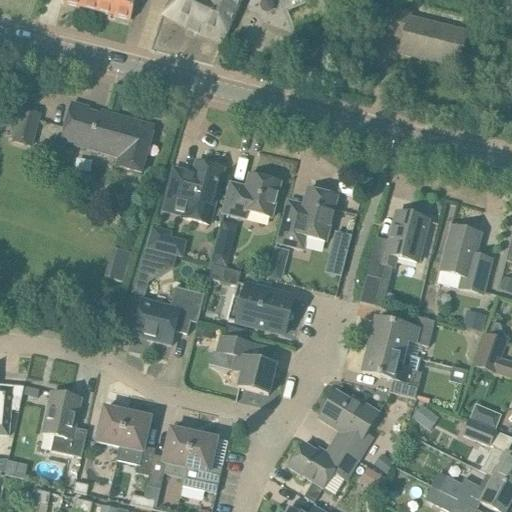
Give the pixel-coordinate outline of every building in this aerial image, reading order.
[(65,0),(64,4),(99,13),(102,0),(65,0)] [(102,0),(99,13),(131,21),(136,0),(102,0)] [(171,0),(165,16),(196,30),(195,32),(221,43),(239,0),(171,0)] [(467,34),(410,20),(411,15),(396,11),(390,34),(404,38),(400,54),(458,68),(467,34)] [(141,173),(153,134),(155,128),(102,113),(101,116),(87,112),(88,109),(73,105),(62,142),(119,158),(117,166),(141,173)] [(33,152),(41,117),(22,112),(17,131),(13,130),(10,142),(15,143),(14,147),(33,152)] [(174,170),(164,212),(182,217),(182,219),(210,226),(224,171),(196,164),(194,175),(174,170)] [(272,220),(281,185),(250,178),(246,190),(231,186),(223,215),(245,221),(247,214),(272,220)] [(302,251),(306,239),(326,244),(337,199),(307,191),(301,216),(285,212),(277,245),(302,251)] [(384,266),(393,269),(396,259),(417,265),(428,222),(397,214),(389,244),(375,241),(360,305),(375,309),(382,282),(380,281),(384,266)] [(482,296),(491,261),(475,257),(480,235),(453,228),(442,273),(464,279),(461,290),(482,296)] [(325,273),(341,277),(351,236),(335,232),(325,273)] [(184,246),(169,242),(170,238),(150,233),(146,251),(181,259),(184,246)] [(231,253),(216,249),(212,266),(227,269),(231,253)] [(146,252),(132,297),(144,300),(148,288),(172,273),(176,259),(146,252)] [(108,264),(104,278),(122,284),(126,269),(108,264)] [(237,286),(238,286),(241,274),(212,267),(209,281),(237,288),(237,286)] [(269,269),(267,279),(281,283),(284,273),(269,269)] [(499,291),(511,295),(511,281),(503,278),(499,291)] [(294,320),(290,313),(293,300),(238,286),(237,286),(237,288),(228,323),(283,337),(287,324),(294,320)] [(141,305),(133,334),(158,340),(157,343),(171,347),(175,333),(188,336),(191,325),(197,326),(205,297),(176,290),(171,308),(170,312),(141,305)] [(462,328),(482,333),(487,317),(466,312),(462,328)] [(376,321),(369,348),(405,357),(408,343),(415,345),(429,349),(436,325),(411,318),(407,328),(376,321)] [(486,334),(475,367),(511,379),(511,361),(503,358),(509,341),(486,334)] [(243,375),(239,389),(269,396),(276,367),(247,360),(250,346),(219,339),(216,355),(237,360),(233,373),(243,375)] [(363,374),(392,382),(389,393),(415,400),(421,375),(402,369),(405,357),(369,348),(363,374)] [(0,436),(9,438),(11,412),(12,400),(13,388),(0,386),(0,436)] [(339,433),(332,445),(359,462),(361,458),(373,440),(366,435),(368,432),(379,415),(363,405),(361,409),(336,393),(319,420),(339,433)] [(52,394),(43,435),(52,437),(49,452),(81,458),(87,432),(75,429),(81,400),(52,394)] [(411,419),(420,426),(430,413),(421,407),(411,419)] [(495,429),(499,418),(476,408),(472,420),(495,429)] [(105,410),(98,443),(120,448),(127,411),(117,409),(116,412),(105,410)] [(139,465),(137,473),(150,476),(154,456),(156,450),(144,447),(150,420),(140,417),(140,414),(127,411),(120,448),(118,462),(139,465)] [(462,438),(489,449),(490,448),(490,447),(496,433),(469,421),(462,438)] [(165,458),(154,456),(150,476),(147,486),(159,488),(162,489),(164,475),(183,480),(184,480),(186,470),(195,432),(192,432),(183,430),(182,433),(171,431),(165,458)] [(207,435),(195,432),(186,470),(184,480),(182,489),(216,497),(222,471),(211,469),(217,441),(206,439),(207,435)] [(346,482),(359,462),(332,445),(324,458),(304,445),(289,469),(323,490),(333,474),(346,482)] [(486,476),(511,489),(511,457),(507,455),(494,448),(481,473),(486,476)] [(385,476),(394,465),(382,455),(373,466),(385,476)] [(8,462),(0,461),(0,474),(6,475),(8,462)] [(369,490),(378,475),(367,469),(358,483),(369,490)] [(506,511),(511,500),(511,489),(486,476),(479,489),(464,481),(461,486),(446,478),(438,474),(431,488),(439,493),(458,502),(477,511),(481,505),(494,511),(506,511)] [(75,492),(88,495),(90,485),(77,483),(75,492)] [(439,493),(431,488),(425,501),(444,511),(477,511),(458,502),(439,493)] [(41,505),(43,492),(35,490),(32,503),(41,505)] [(46,511),(50,494),(43,492),(41,505),(39,511),(46,511)] [(142,508),(145,498),(133,495),(131,505),(142,508)] [(156,500),(145,497),(145,498),(142,508),(154,511),(156,500)] [(82,511),(85,501),(77,500),(74,511),(82,511)] [(91,511),(94,503),(85,501),(82,511),(91,511)]
